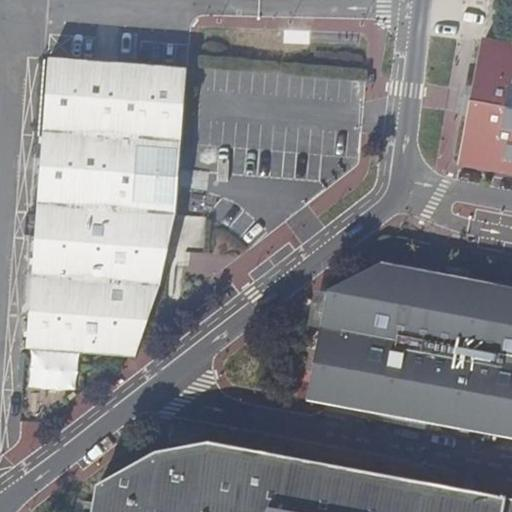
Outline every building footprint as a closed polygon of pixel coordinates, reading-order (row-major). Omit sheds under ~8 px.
[(511,47),(485,42),(461,164),(511,173),(511,47)] [(176,216),(186,72),(186,68),(51,57),(27,348),(100,355),(137,358),(164,284),(172,233),(176,216)] [(312,368),(303,400),(511,437),(511,289),(378,266),(326,297),(312,368)] [(97,382),(100,355),(27,348),(25,375),(97,382)] [(502,511),(504,505),(213,444),(156,458),(103,486),(96,511),(502,511)]
